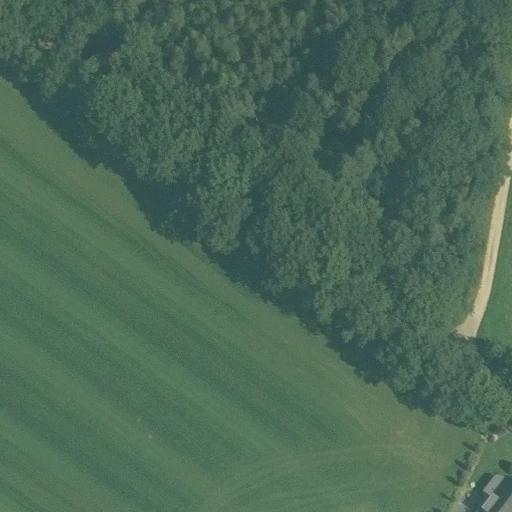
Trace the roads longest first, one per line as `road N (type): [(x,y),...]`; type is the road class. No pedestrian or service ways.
road 1 (unclassified): [(511,403),(0,1)]
road 2 (track): [(456,360),(478,293),(511,97)]
